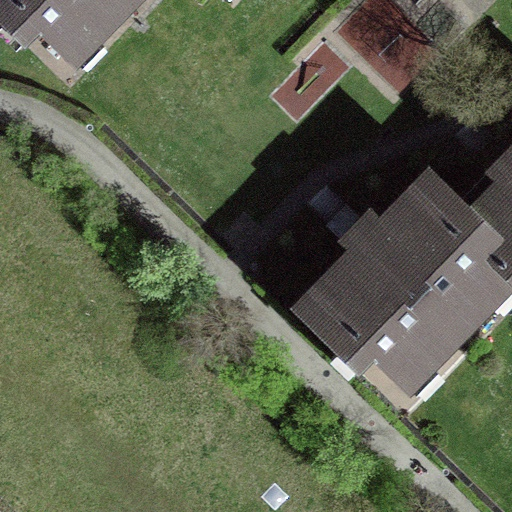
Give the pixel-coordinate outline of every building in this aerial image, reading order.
[(0,0),(0,21),(4,25),(18,11),(62,54),(87,30),(97,40),(137,0),(0,0)] [(25,150),(0,136),(0,511),(1,511),(308,511),(267,472),(262,476),(221,435),(190,426),(196,403),(219,380),(238,360),(25,150)] [(455,226),(502,272),(511,281),(511,145),(499,159),(487,171),(498,182),(472,209),(455,226)] [(481,294),(502,272),(455,226),(472,209),(431,168),(381,219),(370,208),(352,226),(340,239),(351,250),(294,308),(338,351),(352,337),(396,380),(421,355),(432,366),(491,305),(481,294)] [(196,403),(190,426),(221,435),(262,476),(267,472),(308,511),(394,511),(238,360),(219,380),(196,403)]
